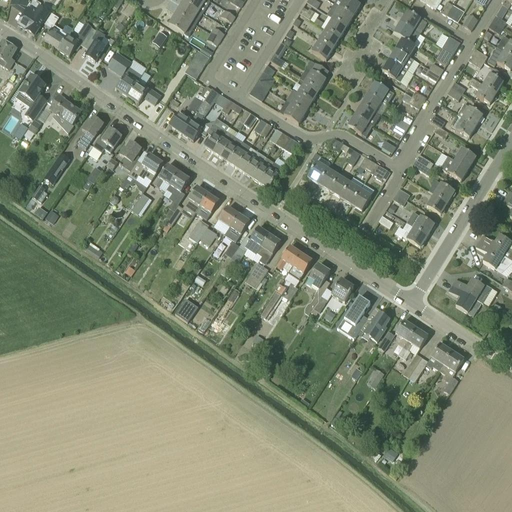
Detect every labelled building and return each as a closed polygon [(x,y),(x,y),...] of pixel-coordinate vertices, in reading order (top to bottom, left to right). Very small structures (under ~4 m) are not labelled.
[(34,37),(51,12),(43,7),(38,16),(28,9),(31,4),(24,0),(23,0),(17,11),(24,17),(18,27),(27,33),(34,37)] [(113,8),(117,11),(118,11),(119,9),(123,2),(120,0),(118,0),(114,6),(113,8)] [(200,13),(203,15),(210,4),(203,0),(186,0),(184,3),(200,13)] [(232,0),(230,4),(241,11),(245,4),(237,0),(232,0)] [(309,0),(307,5),(317,11),(321,5),(312,0),(309,0)] [(360,7),(348,0),(344,0),(339,9),(353,18),(360,7)] [(439,6),(442,1),(440,0),(428,0),(425,5),(436,12),(437,10),(439,6)] [(511,0),(507,0),(502,8),(508,12),(511,6),(511,0)] [(176,16),(192,26),(200,13),(184,3),(176,16)] [(440,15),(447,19),(454,8),(447,4),(440,15)] [(454,8),(447,19),(452,22),(455,24),(458,25),(464,14),(462,13),(454,8)] [(492,24),(504,31),(507,25),(502,22),(508,12),(502,8),(496,18),(492,24)] [(353,18),(339,9),(332,20),(347,29),(353,18)] [(310,22),(315,15),(309,11),(308,13),(303,10),(300,16),(310,22)] [(232,25),(235,19),(225,13),(221,19),(232,25)] [(407,14),(400,24),(420,36),(427,25),(424,23),(426,21),(423,19),(421,21),(421,22),(413,17),(412,18),(407,14)] [(45,26),(52,31),(54,27),(59,20),(52,15),(45,26)] [(169,27),(185,37),(192,26),(176,16),(169,27)] [(469,17),(462,28),(471,33),(478,22),(469,17)] [(317,20),(314,25),(319,27),(321,29),(324,25),(317,20)] [(347,29),(332,20),(325,32),(340,40),(347,29)] [(293,27),(297,29),(301,23),(296,21),(293,27)] [(73,33),(78,35),(82,26),(77,23),(73,33)] [(120,34),(125,29),(120,24),(115,29),(120,34)] [(419,37),(420,36),(400,24),(394,35),(402,40),(416,48),(419,50),(425,40),(419,37)] [(504,31),(492,24),(489,30),(500,37),(504,31)] [(92,30),(85,26),(74,43),(68,39),(60,52),(59,52),(59,53),(69,59),(75,51),(77,53),(83,44),(87,47),(91,41),(96,34),(91,31),(92,30)] [(63,32),(54,27),(52,31),(44,42),(59,52),(60,52),(68,39),(73,31),(68,28),(66,28),(65,29),(63,32)] [(210,36),(221,43),(225,37),(214,30),(210,36)] [(98,33),(97,32),(96,34),(91,41),(95,44),(86,58),(95,64),(98,60),(102,62),(105,56),(102,54),(105,49),(100,46),(105,37),(102,35),(98,33)] [(286,38),(290,41),(294,35),(289,32),(286,38)] [(340,40),(325,32),(318,43),(333,52),(340,40)] [(157,38),(164,43),(167,39),(160,34),(157,38)] [(206,42),(217,49),(221,43),(210,36),(206,42)] [(442,50),(453,56),(460,45),(450,38),(442,50)] [(497,50),(499,52),(511,59),(511,44),(504,39),(497,50)] [(284,45),(289,49),(292,43),(287,40),(284,45)] [(409,59),(416,48),(402,40),(396,51),(409,59)] [(0,66),(9,72),(14,63),(11,61),(16,51),(3,43),(0,47),(0,66)] [(333,52),(318,43),(311,54),(326,63),(333,52)] [(281,45),(274,57),(280,61),(287,48),(281,45)] [(441,64),(446,67),(453,56),(442,50),(436,61),(441,64)] [(414,62),(409,59),(396,51),(389,61),(408,73),(414,62)] [(471,57),(483,65),(487,59),(475,51),(471,57)] [(505,70),(511,73),(511,71),(511,59),(499,52),(492,63),(505,70)] [(131,66),(117,56),(108,69),(122,79),(124,80),(116,91),(127,99),(128,99),(137,85),(145,74),(145,73),(141,78),(129,69),(131,66)] [(281,69),(285,64),(280,61),(274,57),(270,63),(281,69)] [(483,65),(471,57),(468,63),(480,71),(483,65)] [(198,78),(205,66),(196,60),(195,60),(188,70),(188,71),(198,78)] [(401,84),(408,73),(389,61),(382,73),(401,84)] [(315,66),(304,84),(319,93),(326,82),(324,81),(328,74),(315,66)] [(429,72),(440,78),(443,72),(433,66),(429,72)] [(421,75),(436,84),(440,78),(429,72),(424,69),(421,75)] [(494,72),(483,88),(496,96),(503,86),(497,82),(501,76),(494,72)] [(33,123),(47,103),(38,97),(45,88),(30,78),(14,101),(28,111),(24,117),(33,123)] [(272,87),(265,82),(260,79),(257,85),(269,92),(272,87)] [(496,96),(483,88),(473,81),(469,88),(479,94),(476,98),(484,103),(490,107),(496,96)] [(304,84),(298,95),(312,104),(319,93),(304,84)] [(375,84),(368,95),(382,104),(389,93),(375,84)] [(139,106),(144,99),(155,107),(161,98),(149,90),(148,92),(137,85),(128,99),(139,106)] [(455,85),(451,91),(461,97),(465,91),(455,85)] [(206,101),(212,92),(206,88),(200,97),(206,101)] [(249,96),(262,104),(266,98),(253,90),(249,96)] [(447,96),(458,103),(461,97),(451,91),(447,96)] [(201,124),(214,103),(219,96),(212,92),(206,101),(197,115),(182,136),(194,144),(205,127),(201,124)] [(282,117),(295,94),(292,92),(278,115),(282,117)] [(412,100),(422,107),(426,100),(416,93),(412,100)] [(180,97),(175,94),(171,100),(176,103),(180,97)] [(305,115),(312,104),(298,95),(291,106),(305,115)] [(375,115),(382,104),(368,95),(362,106),(375,115)] [(419,112),(422,107),(412,100),(406,96),(402,101),(419,112)] [(49,111),(55,115),(52,119),(67,135),(81,115),(64,103),(65,102),(59,97),(49,111)] [(231,111),(234,106),(228,102),(222,113),(227,116),(231,111)] [(245,112),(234,106),(231,111),(241,118),(245,112)] [(299,126),(305,115),(291,106),(284,117),(299,126)] [(355,117),(369,125),(374,128),(380,118),(375,115),(362,106),(355,117)] [(464,106),(457,118),(476,129),(483,118),(464,106)] [(182,136),(197,115),(193,112),(190,116),(182,111),(179,116),(170,128),(182,136)] [(238,123),(241,124),(244,126),(251,116),(245,112),(241,118),(238,123)] [(249,130),(256,119),(251,116),(244,126),(249,130)] [(362,137),(369,125),(355,117),(348,128),(362,137)] [(430,124),(438,128),(440,130),(444,124),(434,118),(430,124)] [(469,140),(476,129),(457,118),(451,128),(469,140)] [(77,147),(85,152),(94,140),(103,127),(93,120),(89,126),(87,125),(82,132),(86,134),(81,141),(77,147)] [(213,138),(205,149),(214,155),(230,130),(216,121),(208,135),(213,138)] [(395,127),(406,133),(409,128),(399,121),(395,127)] [(261,122),(254,132),(259,136),(266,125),(261,122)] [(33,123),(28,131),(24,137),(30,142),(40,128),(33,123)] [(271,129),(266,125),(259,136),(265,139),(271,129)] [(392,133),(402,139),(406,133),(395,127),(392,133)] [(448,135),(440,130),(438,128),(434,134),(445,141),(448,135)] [(99,140),(93,149),(102,155),(105,151),(111,155),(122,139),(110,130),(102,142),(99,140)] [(230,130),(214,155),(222,160),(235,139),(238,135),(230,130)] [(277,132),(270,142),(275,145),(282,135),(277,132)] [(282,135),(275,145),(281,149),(283,151),(290,140),(287,138),(282,135)] [(235,139),(222,160),(229,165),(243,144),(235,139)] [(298,145),(290,140),(283,151),(292,156),(298,145)] [(334,153),(338,155),(340,151),(343,146),(335,141),(331,147),(336,150),(334,153)] [(395,150),(385,143),(382,149),(392,155),(395,150)] [(243,144),(229,165),(237,170),(251,150),(243,144)] [(120,166),(131,173),(137,164),(134,162),(141,152),(130,145),(126,150),(125,149),(120,157),(124,160),(120,166)] [(349,161),(354,153),(343,146),(340,151),(346,154),(344,158),(349,161)] [(251,150),(237,170),(245,175),(259,155),(251,150)] [(468,172),(476,159),(462,150),(454,163),(468,172)] [(360,167),(365,159),(354,153),(349,161),(347,164),(353,168),(355,164),(360,167)] [(266,160),(259,155),(245,175),(253,180),(266,160)] [(68,161),(61,156),(44,181),(51,186),(68,161)] [(142,156),(137,164),(131,173),(119,191),(123,193),(127,188),(130,190),(136,182),(147,189),(151,183),(163,166),(148,156),(147,159),(142,156)] [(320,158),(316,156),(312,162),(316,164),(317,164),(320,159),(320,158)] [(416,163),(427,170),(430,163),(419,158),(416,163)] [(282,169),(285,164),(277,159),(274,164),(282,169)] [(365,172),(371,163),(365,159),(360,167),(359,169),(365,172)] [(441,170),(462,183),(468,172),(454,163),(448,159),(441,170)] [(261,185),(274,165),(266,160),(253,180),(261,185)] [(112,172),(117,164),(112,161),(107,168),(112,172)] [(427,170),(416,163),(413,168),(429,179),(433,174),(430,172),(427,170)] [(317,164),(316,164),(307,179),(318,186),(328,170),(317,164)] [(274,165),(261,185),(269,191),(282,170),(274,165)] [(377,166),(371,176),(376,179),(376,180),(381,183),(382,181),(387,173),(377,166)] [(169,187),(178,174),(167,167),(154,187),(159,190),(163,183),(169,187)] [(102,174),(94,170),(87,181),(94,186),(102,174)] [(330,193),(339,178),(328,170),(318,186),(330,193)] [(387,173),(382,181),(385,183),(390,175),(391,175),(387,173)] [(181,194),(190,181),(178,174),(169,187),(167,192),(172,196),(169,201),(173,204),(169,210),(170,211),(174,214),(178,207),(185,197),(181,194)] [(339,178),(330,193),(341,200),(351,185),(339,178)] [(452,186),(444,181),(441,186),(440,186),(433,197),(447,205),(454,194),(449,191),(452,186)] [(351,185),(341,200),(352,207),(361,191),(351,185)] [(32,200),(37,203),(44,193),(45,191),(40,188),(32,200)] [(197,189),(184,208),(195,216),(200,208),(208,196),(197,189)] [(362,213),(372,198),(361,191),(352,207),(362,213)] [(396,196),(407,203),(410,197),(399,191),(396,196)] [(138,217),(149,201),(143,196),(132,212),(138,217)] [(207,222),(219,204),(208,196),(200,208),(206,213),(202,219),(207,222)] [(406,203),(407,203),(396,196),(392,202),(403,208),(406,203)] [(114,206),(117,206),(119,203),(118,200),(114,197),(110,204),(114,206)] [(426,208),(440,217),(447,205),(433,197),(426,208)] [(511,201),(507,199),(503,205),(511,210),(511,217),(510,220),(511,221),(511,201)] [(392,206),(388,213),(393,216),(397,209),(392,206)] [(183,211),(178,207),(174,214),(169,221),(166,225),(171,228),(172,229),(183,211)] [(227,209),(214,229),(225,236),(238,216),(227,209)] [(165,219),(169,221),(174,214),(170,211),(165,219)] [(407,225),(427,238),(434,227),(413,214),(407,225)] [(53,226),(58,220),(50,215),(46,221),(53,226)] [(236,244),(250,224),(238,216),(225,236),(224,238),(236,245),(236,244)] [(379,224),(389,230),(393,225),(382,218),(379,224)] [(193,242),(190,246),(195,249),(198,244),(207,230),(209,228),(200,222),(188,239),(193,242)] [(167,234),(171,228),(166,225),(163,231),(167,234)] [(402,238),(420,249),(427,238),(407,225),(403,231),(406,233),(402,238)] [(217,237),(207,230),(200,242),(206,246),(210,248),(217,237)] [(254,249),(259,253),(269,237),(258,230),(245,250),(250,253),(254,249)] [(269,237),(259,253),(257,256),(262,259),(259,263),(265,268),(268,263),(280,245),(269,237)] [(511,252),(509,250),(511,245),(499,237),(495,245),(483,238),(480,243),(511,263),(511,252)] [(502,276),(511,265),(511,263),(480,243),(476,249),(487,256),(483,264),(495,272),(502,276)] [(239,249),(232,244),(225,255),(232,260),(239,249)] [(85,252),(98,261),(102,256),(98,253),(89,247),(85,252)] [(232,260),(231,261),(237,266),(246,253),(239,249),(232,260)] [(292,269),(301,256),(290,249),(277,268),(282,271),(286,265),(292,269)] [(301,256),(292,269),(288,275),(299,283),(312,263),(301,256)] [(260,284),(268,272),(258,265),(250,277),(252,279),(248,284),(256,289),(259,284),(260,284)] [(313,300),(314,300),(311,305),(307,307),(305,311),(305,316),(309,318),(311,314),(321,299),(328,288),(323,285),(330,275),(318,267),(315,273),(314,273),(307,283),(313,287),(311,290),(317,294),(313,300)] [(130,268),(125,275),(131,279),(136,272),(130,268)] [(341,280),(331,297),(343,305),(354,289),(341,280)] [(456,282),(452,287),(482,306),(483,307),(489,296),(482,292),(485,288),(472,281),(467,289),(456,282)] [(502,287),(511,293),(511,285),(506,281),(502,287)] [(294,289),(295,288),(292,286),(287,294),(281,290),(262,319),(268,323),(282,301),(286,303),(287,302),(290,305),(298,292),(294,289)] [(473,319),(482,306),(452,287),(449,293),(460,300),(456,308),(473,319)] [(225,297),(229,292),(223,288),(219,293),(225,297)] [(226,321),(231,313),(229,311),(239,296),(234,293),(234,292),(218,316),(220,318),(219,319),(222,322),(224,320),(226,321)] [(373,301),(362,294),(347,316),(358,324),(352,332),(357,335),(370,316),(365,313),(373,301)] [(327,303),(321,299),(311,314),(316,318),(318,314),(319,315),(327,303)] [(495,306),(492,311),(499,316),(502,311),(495,306)] [(381,313),(375,309),(359,333),(364,336),(361,342),(368,346),(368,345),(371,340),(377,345),(386,331),(384,329),(389,322),(380,315),(381,313)] [(509,322),(511,316),(502,311),(499,316),(509,322)] [(324,320),(331,324),(336,317),(328,312),(324,320)] [(403,350),(415,330),(404,323),(395,336),(402,341),(398,347),(403,350)] [(406,364),(411,356),(408,354),(413,347),(419,352),(428,338),(415,330),(403,350),(397,358),(406,364)] [(384,354),(394,338),(388,334),(378,350),(384,354)] [(259,348),(262,343),(256,339),(253,344),(259,348)] [(431,371),(432,369),(438,373),(451,353),(440,346),(428,364),(422,360),(408,380),(415,384),(426,367),(431,371)] [(448,385),(443,393),(449,397),(458,383),(452,379),(464,362),(451,353),(438,373),(445,377),(442,381),(448,385)] [(408,380),(422,360),(417,357),(403,377),(408,380)] [(357,382),(362,374),(356,370),(351,379),(357,382)] [(376,372),(371,379),(379,384),(384,377),(376,372)] [(275,377),(271,383),(278,388),(282,382),(275,377)] [(341,423),(338,421),(335,419),(330,426),(336,430),(341,423)]
